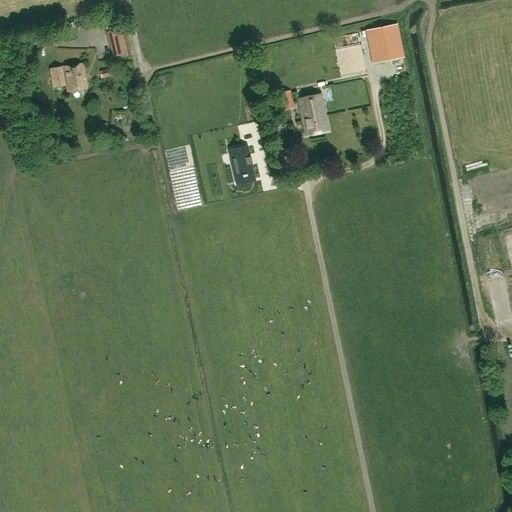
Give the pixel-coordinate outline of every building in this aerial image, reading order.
[(403,57),(396,24),(366,31),(372,63),(403,57)] [(355,67),(365,64),(363,56),(353,59),(355,67)] [(50,68),(54,87),(66,85),(67,92),(87,89),(82,63),(50,68)] [(110,68),(100,71),(102,78),(112,76),(110,68)] [(292,107),(289,93),(281,95),(283,109),(292,107)] [(305,136),(329,131),(321,94),(297,99),(305,136)] [(246,174),(253,173),(251,164),(252,163),(250,163),(249,157),(251,157),(250,156),(249,157),(247,147),(229,151),(235,177),(242,175),(242,176),(246,176),(246,174)]
